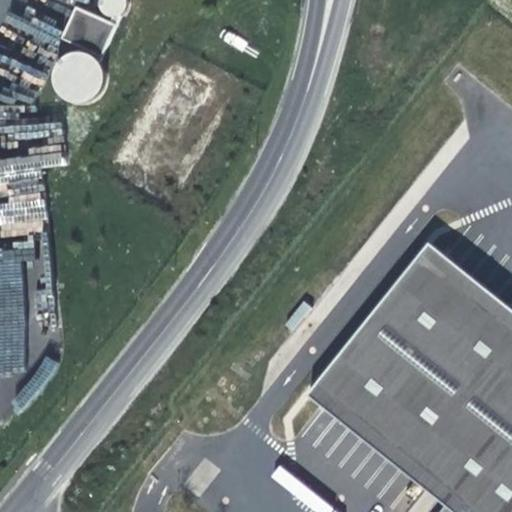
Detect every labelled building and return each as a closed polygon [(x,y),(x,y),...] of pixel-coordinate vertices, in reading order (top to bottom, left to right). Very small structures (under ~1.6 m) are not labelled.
[(124,15),(126,10),(126,4),(124,0),(100,0),(98,5),(98,10),(101,15),(105,19),(110,21),(115,21),(120,19),(124,15)] [(61,43),(100,60),(114,29),(74,11),(61,43)] [(103,92),(105,82),(103,72),(97,63),(89,57),(79,56),(69,57),(60,63),(55,72),(53,82),(55,92),(60,100),(69,106),(79,108),(89,106),(97,100),(103,92)] [(511,511),(511,325),(434,263),(442,252),(431,242),(309,395),(320,404),(330,393),(456,493),(447,505),(441,511),(511,511)] [(511,325),(511,307),(442,252),(434,263),(511,325)] [(304,301),(295,312),(302,319),(312,307),(304,301)] [(302,319),(295,312),(285,324),(293,330),(302,319)] [(456,493),(330,393),(320,404),(447,505),(456,493)]
